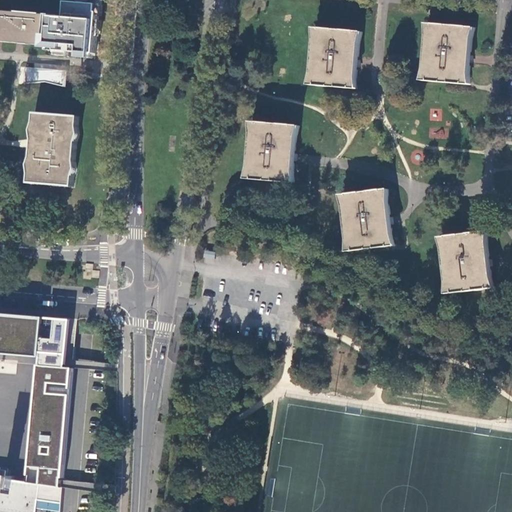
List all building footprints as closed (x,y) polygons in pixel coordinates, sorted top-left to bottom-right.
[(0,0),(0,41),(19,43),(45,45),(48,15),(0,11),(0,0)] [(48,0),(48,15),(45,45),(104,50),(106,32),(108,1),(100,0),(48,0)] [(470,28),(470,26),(434,24),(433,36),(429,35),(426,70),(431,71),(430,81),(466,84),(466,83),(470,83),(474,28),(470,28)] [(356,32),(356,30),(321,28),(320,39),(317,39),(314,73),(318,73),(317,85),(351,87),(352,86),(356,86),(360,32),(356,32)] [(37,83),(37,76),(36,76),(37,68),(22,67),(21,81),(37,83)] [(30,182),(74,187),(78,170),(76,153),(80,136),(80,133),(79,117),(35,113),(31,130),(32,149),(29,166),(30,182)] [(293,129),(293,127),(258,125),(257,137),(255,137),(252,172),(255,173),(254,184),(289,186),(289,185),(292,185),(304,157),(297,129),(293,129)] [(383,191),(383,190),(348,194),(350,206),(346,206),(350,242),(355,241),(356,252),(390,247),(390,245),(394,245),(387,191),(383,191)] [(455,293),(491,288),(490,286),(494,286),(486,232),(483,233),(483,231),(446,236),(448,248),(444,249),(449,283),(453,282),(455,293)] [(207,252),(206,258),(217,260),(218,253),(207,252)] [(0,350),(44,354),(64,356),(67,323),(0,316),(0,350)] [(44,354),(32,471),(28,470),(26,484),(15,482),(16,478),(5,476),(4,480),(0,479),(0,511),(62,511),(76,357),(64,356),(44,354)]
